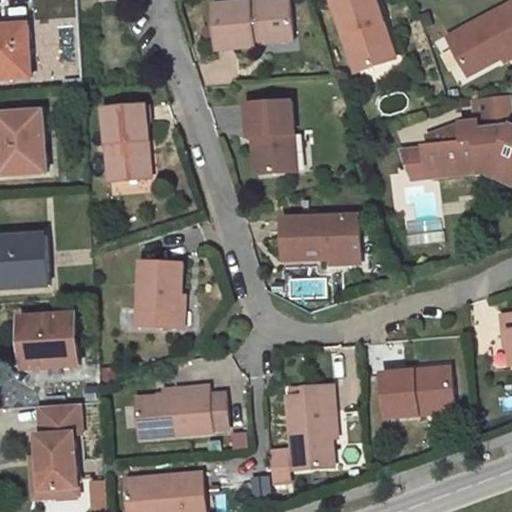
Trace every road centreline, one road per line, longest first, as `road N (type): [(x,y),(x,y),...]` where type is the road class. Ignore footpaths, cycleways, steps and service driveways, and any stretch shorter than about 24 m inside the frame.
road 1 (residential): [(155,0),(264,321),(294,337),(333,332),(511,271)]
road 2 (unclassified): [(511,469),(398,511)]
